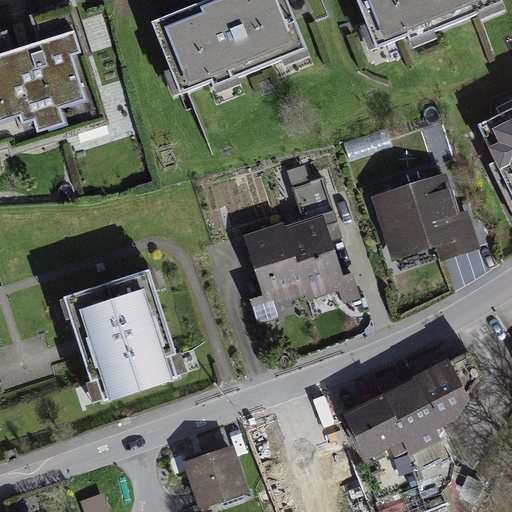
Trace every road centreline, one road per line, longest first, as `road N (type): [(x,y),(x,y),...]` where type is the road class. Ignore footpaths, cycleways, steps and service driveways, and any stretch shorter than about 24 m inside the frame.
road 1 (residential): [(131,440),(391,348),(511,280)]
road 2 (residential): [(0,487),(131,440)]
